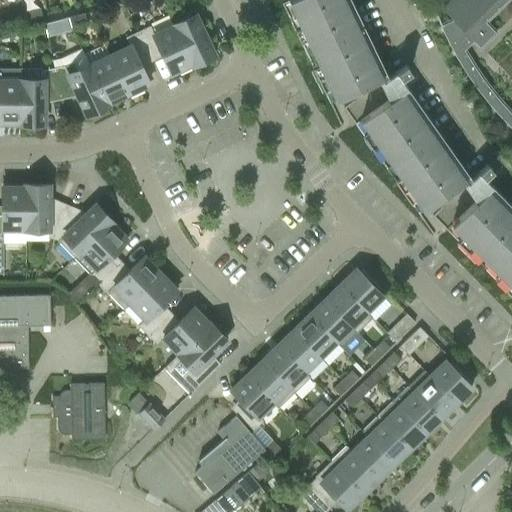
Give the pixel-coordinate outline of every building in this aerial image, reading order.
[(360,120),(424,210),(463,183),(476,201),(451,225),(511,286),(511,205),(484,177),(492,170),(486,164),(471,178),(401,78),(410,72),(405,66),(388,77),(351,0),(291,0),(288,1),(336,101),(379,81),(389,100),(360,120)] [(511,0),(451,0),(442,9),(452,20),(441,25),(436,14),(435,14),(440,25),(442,30),(456,58),(469,78),(478,91),(488,103),(498,115),(509,127),(511,129),(511,0)] [(24,12),(26,23),(42,19),(39,8),(24,12)] [(68,18),(71,28),(87,24),(84,13),(68,18)] [(195,15),(174,25),(193,66),(214,56),(195,15)] [(67,18),(43,24),(46,33),(55,31),(56,34),(71,30),(67,18)] [(150,26),(138,32),(149,57),(160,52),(170,74),(177,71),(178,73),(193,66),(174,25),(154,35),(150,26)] [(0,29),(0,40),(11,38),(9,28),(0,29)] [(130,46),(109,56),(129,96),(143,89),(142,87),(149,84),(138,62),(149,57),(138,32),(126,38),(130,46)] [(109,56),(89,65),(108,106),(123,99),(122,97),(127,95),(128,97),(129,96),(109,56)] [(64,66),(53,68),(59,95),(75,92),(86,116),(108,106),(89,65),(76,71),(73,63),(64,66)] [(21,81),(21,125),(44,125),(44,98),(59,95),(53,68),(41,71),(41,81),(21,81)] [(0,123),(3,123),(3,125),(21,125),(21,81),(20,81),(20,69),(0,69),(0,123)] [(3,229),(25,229),(25,184),(8,184),(8,187),(2,187),(1,211),(0,211),(0,254),(1,254),(1,239),(3,239),(3,229)] [(48,236),(53,239),(67,206),(55,201),(49,201),(49,184),(25,184),(25,229),(48,229),(48,236)] [(74,258),(80,252),(112,221),(95,204),(83,216),(79,211),(67,206),(53,239),(57,241),(74,258)] [(89,273),(66,294),(74,306),(97,284),(98,284),(117,265),(109,257),(127,240),(122,235),(123,233),(112,221),(80,252),(74,258),(89,273)] [(123,309),(129,303),(161,272),(150,260),(148,262),(143,257),(126,274),(117,265),(98,284),(107,294),(108,293),(123,309)] [(356,269),(340,284),(366,312),(382,296),(378,292),(381,289),(370,278),(367,280),(356,269)] [(138,326),(147,336),(167,316),(158,308),(176,291),(171,286),(173,284),(161,272),(129,303),(144,319),(138,326)] [(340,284),(324,300),(356,332),(372,317),(366,312),(340,284)] [(50,326),(50,324),(49,324),(48,296),(49,296),(49,295),(0,296),(0,368),(27,368),(27,367),(27,366),(26,346),(27,326),(50,326)] [(309,315),(335,342),(341,347),(356,332),(324,300),(309,315)] [(164,368),(164,369),(211,323),(199,311),(198,313),(193,308),(175,325),(167,316),(147,336),(156,345),(163,339),(178,354),(164,368)] [(414,323),(405,314),(387,333),(395,342),(414,323)] [(309,315),(293,330),(319,357),(335,342),(309,315)] [(211,323),(164,369),(175,380),(189,394),(216,368),(208,359),(227,340),(211,323)] [(427,337),(418,328),(399,346),(408,355),(427,337)] [(293,330),(278,345),(304,372),(319,357),(293,330)] [(382,341),(373,350),(380,357),(389,348),(382,341)] [(278,345),(262,360),(294,393),(309,378),(304,372),(278,345)] [(380,357),(373,350),(363,359),(370,366),(380,357)] [(393,352),(384,361),(391,368),(400,359),(393,352)] [(262,360),(247,375),(273,402),(279,408),(294,393),(262,360)] [(391,368),(384,361),(374,371),(381,378),(391,368)] [(445,361),(429,376),(455,403),(471,388),(460,376),(463,374),(452,362),(449,365),(445,361)] [(423,370),(407,385),(413,391),(430,409),(440,419),(450,409),(455,403),(429,376),(423,370)] [(351,371),(342,380),(349,387),(358,378),(351,371)] [(234,412),(252,431),(257,426),(262,421),(258,417),(273,402),(247,375),(231,390),(243,403),(234,412)] [(349,387),(342,380),(332,389),(339,396),(349,387)] [(362,382),(353,391),(360,398),(369,389),(362,382)] [(59,396),(52,396),(52,417),(57,417),(57,428),(58,431),(60,433),(63,434),(71,434),(71,440),(104,439),(103,383),(69,384),(69,390),(65,390),(62,391),(59,393),(59,396)] [(407,385),(392,400),(424,433),(440,419),(413,391),(407,385)] [(360,398),(353,391),(343,401),(351,408),(360,398)] [(392,400),(377,416),(409,449),(424,433),(392,400)] [(320,401),(311,410),(318,417),(327,408),(320,401)] [(138,413),(153,429),(163,419),(148,404),(138,413)] [(318,417),(311,410),(301,420),(308,427),(318,417)] [(331,412),(322,421),(329,429),(339,420),(331,412)] [(246,428),(236,416),(217,432),(223,439),(198,460),(199,461),(200,460),(204,464),(194,472),(212,494),(264,449),(250,433),(246,428)] [(362,431),(367,436),(393,464),(409,449),(377,416),(362,431)] [(329,429),(322,421),(307,436),(314,444),(329,429)] [(271,440),(257,426),(252,431),(251,432),(265,447),(271,440)] [(367,436),(351,452),(378,479),(393,464),(367,436)] [(265,447),(263,448),(273,459),(275,457),(282,451),(271,440),(265,447)] [(346,446),(330,461),(362,494),(378,479),(351,452),(346,446)] [(316,478),(307,486),(325,505),(334,497),(346,509),(362,494),(330,461),(314,477),(316,478)] [(258,462),(247,471),(257,483),(267,473),(258,462)] [(243,475),(219,495),(232,510),(260,487),(247,471),(243,475)] [(299,478),(293,484),(301,492),(307,486),(299,478)] [(318,511),(325,505),(307,486),(301,492),(296,497),(304,505),(309,511),(318,511)] [(200,511),(229,511),(232,510),(219,495),(200,511)]
